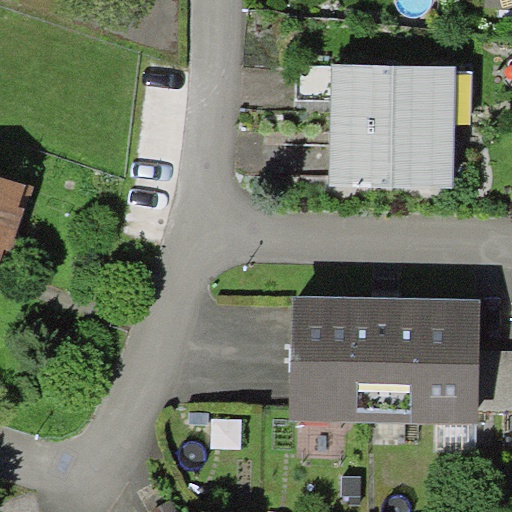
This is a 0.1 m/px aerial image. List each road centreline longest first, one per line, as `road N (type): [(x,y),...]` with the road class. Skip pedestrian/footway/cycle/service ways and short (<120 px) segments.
road 1 (residential): [(0,451),(133,495),(202,237)]
road 2 (residential): [(202,237),(511,241)]
road 3 (residential): [(202,237),(214,0)]
